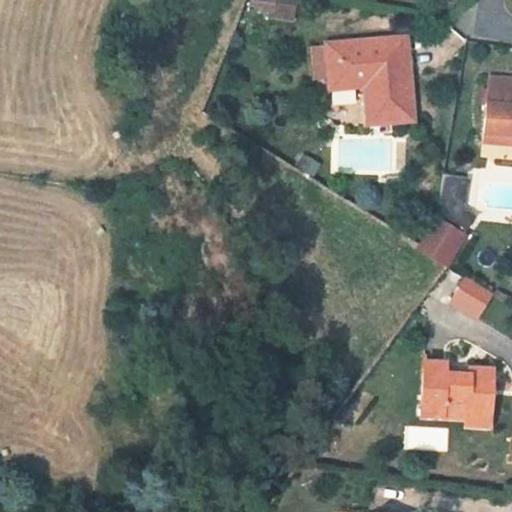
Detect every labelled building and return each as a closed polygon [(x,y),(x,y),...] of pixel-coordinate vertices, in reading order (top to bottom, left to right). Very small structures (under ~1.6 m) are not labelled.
[(251,0),(251,3),(271,7),(270,13),(292,17),(295,1),(287,0),(251,0)] [(399,39),(326,45),(326,48),(328,77),(329,90),(363,87),(368,125),(412,121),(408,74),(396,74),(396,68),(400,65),(399,39)] [(313,48),(315,78),(328,77),(326,48),(313,48)] [(511,80),(488,79),(483,134),(511,136),(511,80)] [(511,136),(483,134),(482,143),(511,144),(511,136)] [(444,176),(438,214),(466,231),(474,217),(462,210),(467,180),(444,176)] [(418,244),(417,247),(447,265),(448,265),(466,237),(435,217),(418,244)] [(466,277),(451,302),(476,318),(492,293),(466,277)] [(444,364),(423,363),(421,416),(464,418),(465,412),(489,413),(491,370),(468,369),(468,376),(443,374),(444,364)] [(489,413),(465,412),(464,418),(464,426),(488,427),(489,413)]
